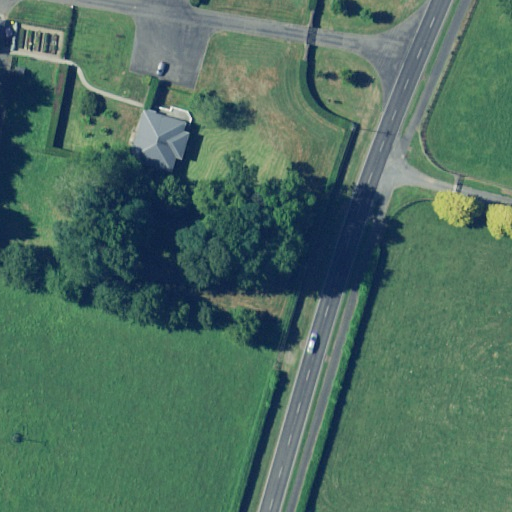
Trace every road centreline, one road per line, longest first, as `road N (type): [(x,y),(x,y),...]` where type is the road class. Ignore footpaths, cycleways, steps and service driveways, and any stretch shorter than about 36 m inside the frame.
road 1 (tertiary): [(269,511),(373,166),(443,0)]
road 2 (track): [(511,206),(373,166)]
